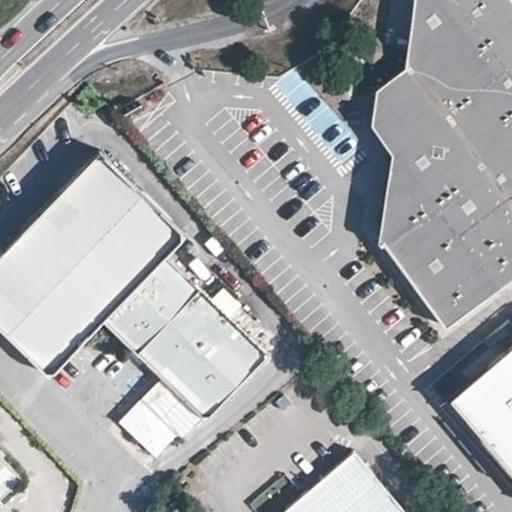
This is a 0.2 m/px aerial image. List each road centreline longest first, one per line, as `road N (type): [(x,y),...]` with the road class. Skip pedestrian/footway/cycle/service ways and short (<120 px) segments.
road 1 (tertiary): [(35,90),(47,92),(119,51),(242,21),(292,0)]
road 2 (secondary): [(35,90),(125,0)]
